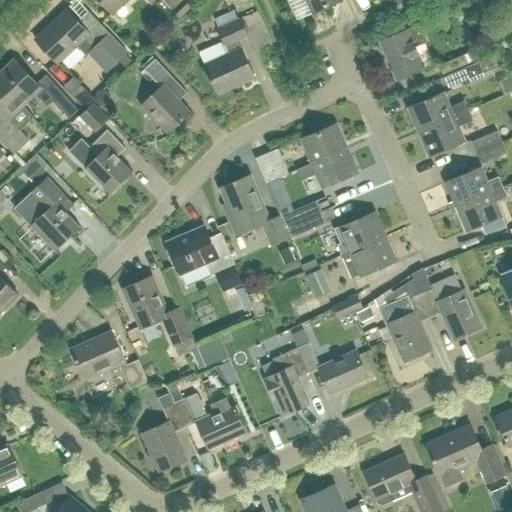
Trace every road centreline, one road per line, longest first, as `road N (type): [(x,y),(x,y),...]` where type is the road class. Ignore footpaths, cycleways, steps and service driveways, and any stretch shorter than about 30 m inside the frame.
road 1 (residential): [(0,380),(231,138),(359,82)]
road 2 (residential): [(169,511),(511,361)]
road 3 (residential): [(0,382),(157,511)]
road 4 (residential): [(434,254),(359,82)]
